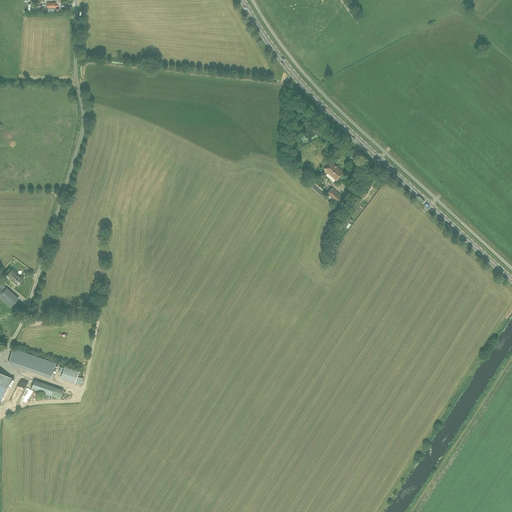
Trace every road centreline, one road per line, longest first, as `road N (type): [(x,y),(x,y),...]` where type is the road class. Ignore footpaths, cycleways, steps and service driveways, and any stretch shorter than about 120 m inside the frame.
road 1 (secondary): [(511,280),(316,99),(243,0)]
road 2 (unclassified): [(18,318),(79,140),(75,0)]
